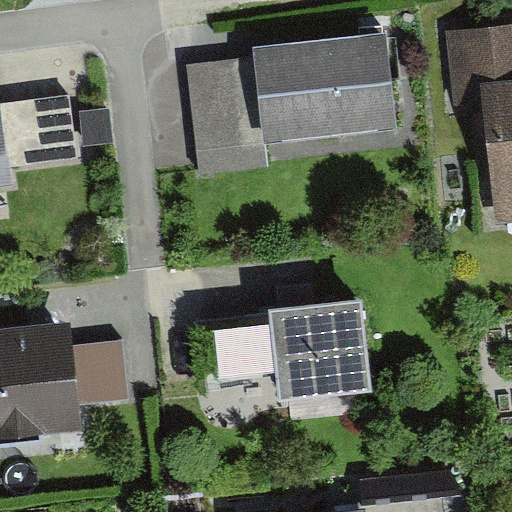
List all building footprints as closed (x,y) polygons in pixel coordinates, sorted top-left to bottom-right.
[(480,82),(511,78),(511,24),(448,31),(453,86),(480,82)] [(388,31),(255,46),(257,57),(187,64),(200,175),(271,167),(268,144),(399,129),(388,31)] [(511,78),(480,82),(496,226),(511,224),(511,78)] [(2,90),(0,90),(0,184),(14,183),(12,174),(3,103),(2,90)] [(72,94),(3,103),(12,174),(87,165),(82,129),(76,125),(72,94)] [(111,108),(82,111),(86,145),(114,142),(111,108)] [(365,298),(271,308),(280,400),(375,390),(365,298)] [(257,314),(198,320),(204,380),(263,374),(257,314)] [(73,320),(0,327),(0,440),(87,431),(84,404),(130,399),(124,341),(76,347),(73,320)] [(361,509),(327,511),(445,511),(444,498),(464,496),(450,470),(362,479),(364,502),(360,502),(361,509)]
